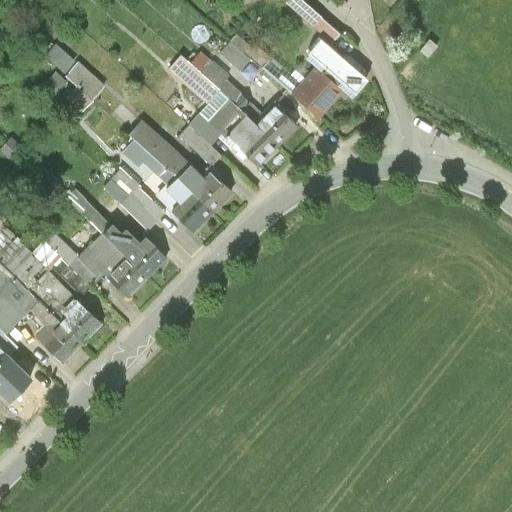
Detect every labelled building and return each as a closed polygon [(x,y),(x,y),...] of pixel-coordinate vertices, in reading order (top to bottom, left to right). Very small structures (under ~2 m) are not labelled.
[(339,33),(300,0),(288,0),(286,3),(331,42),(339,33)] [(345,61),(319,38),(306,52),(326,69),(323,73),(333,82),(337,79),(353,93),(366,79),(362,76),(366,72),(348,57),(345,61)] [(249,58),(229,42),(219,54),(238,71),(249,58)] [(64,72),(73,61),(55,45),(45,56),(64,72)] [(217,88),(201,74),(180,56),(168,70),(205,102),(217,88)] [(315,67),(301,83),(271,56),(261,68),(317,116),(319,114),(341,89),(333,82),(323,73),(315,67)] [(103,86),(77,62),(65,76),(76,86),(91,99),(103,86)] [(239,93),(224,80),(228,76),(212,62),(201,74),(217,88),(228,97),(232,101),(239,93)] [(66,82),(55,73),(48,80),(59,90),(66,82)] [(91,99),(76,86),(65,97),(80,111),(91,100),(91,99)] [(249,102),(239,93),(232,101),(241,110),(249,102)] [(241,110),(232,101),(228,97),(207,121),(220,133),(224,137),(227,135),(236,143),(235,144),(256,165),(275,145),(252,122),(241,110)] [(260,113),(249,102),(241,110),(252,122),(260,113)] [(295,125),(272,102),(260,113),(252,122),(275,145),(295,125)] [(207,121),(200,114),(189,124),(195,130),(210,144),(220,133),(207,121)] [(187,164),(140,121),(129,133),(136,139),(167,167),(169,169),(176,175),(187,164)] [(210,144),(195,130),(189,124),(179,134),(210,164),(220,154),(210,144)] [(20,149),(11,139),(0,149),(10,160),(20,149)] [(167,167),(136,139),(124,152),(138,165),(142,161),(158,176),(167,167)] [(198,175),(187,164),(176,175),(187,187),(198,175)] [(169,169),(167,167),(158,176),(167,184),(178,195),(187,187),(176,175),(169,169)] [(230,191),(206,167),(198,175),(187,187),(211,210),(230,191)] [(151,199),(120,168),(111,178),(115,182),(154,220),(167,207),(155,195),(151,199)] [(109,224),(83,200),(93,190),(83,180),(65,199),(101,232),(109,224)] [(154,220),(115,182),(107,191),(146,229),(154,220)] [(211,210),(187,187),(178,195),(167,184),(155,195),(167,207),(191,231),(211,210)] [(31,252),(0,222),(0,263),(26,289),(46,269),(49,265),(34,250),(34,249),(31,252)] [(119,233),(109,224),(101,232),(125,255),(133,247),(130,245),(119,233)] [(135,240),(123,229),(119,233),(130,245),(135,240)] [(90,287),(98,279),(96,276),(76,257),(77,255),(53,231),(43,241),(90,287)] [(125,255),(101,232),(77,255),(76,257),(96,276),(101,271),(126,296),(146,276),(125,255)] [(165,256),(144,235),(133,247),(125,255),(146,276),(165,256)] [(81,296),(90,287),(43,241),(34,250),(49,265),(50,266),(81,296)] [(0,330),(3,333),(29,307),(27,306),(35,298),(26,289),(0,263),(0,330)] [(73,296),(46,269),(26,289),(35,298),(54,316),(73,296)] [(100,322),(73,296),(54,316),(80,342),(100,322)] [(54,316),(35,298),(27,306),(29,307),(46,324),(34,336),(60,362),(80,342),(54,316)] [(13,342),(3,333),(0,330),(0,349),(3,352),(13,342)] [(0,403),(12,415),(39,388),(14,363),(1,377),(0,376),(0,403)]
